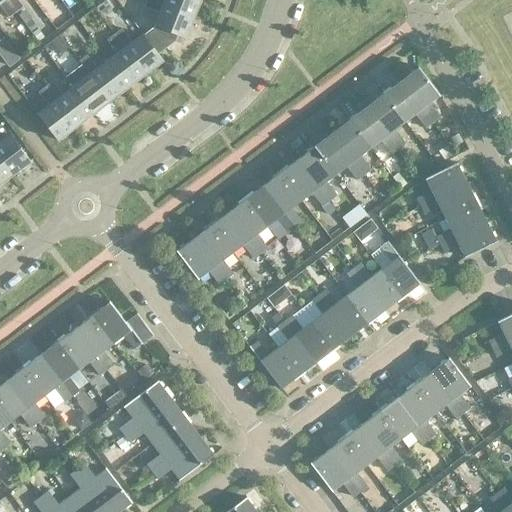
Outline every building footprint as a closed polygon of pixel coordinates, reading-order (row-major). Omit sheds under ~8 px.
[(6,0),(0,0),(0,6),(8,17),(15,12),(6,0)] [(6,0),(15,12),(22,6),(17,0),(6,0)] [(152,0),(145,0),(143,6),(155,10),(158,2),(152,0)] [(152,0),(158,2),(163,4),(193,16),(199,0),(152,0)] [(155,25),(154,27),(167,45),(174,40),(177,34),(185,37),(193,16),(163,4),(154,25),(155,25)] [(31,21),(26,25),(32,33),(38,29),(31,21)] [(143,35),(142,34),(124,48),(144,74),(162,60),(157,53),(167,45),(154,27),(143,35)] [(44,37),(38,29),(32,34),(39,42),(44,37)] [(120,29),(113,34),(121,44),(128,38),(120,29)] [(113,34),(106,40),(117,53),(107,61),(127,87),(144,74),(124,48),(121,44),(113,34)] [(59,35),(51,41),(60,54),(69,47),(59,35)] [(18,59),(2,39),(0,40),(0,54),(8,65),(18,59)] [(86,55),(79,60),(81,63),(86,70),(94,65),(86,55)] [(107,61),(89,74),(110,100),(127,87),(107,61)] [(81,63),(64,76),(72,87),(92,113),(110,100),(89,74),(86,70),(81,63)] [(418,67),(400,81),(421,108),(439,95),(418,67)] [(52,81),(45,86),(52,96),(59,91),(52,81)] [(421,108),(400,81),(383,94),(404,121),(421,108)] [(45,86),(37,92),(45,102),(52,96),(45,86)] [(72,87),(55,100),(75,126),(92,113),(72,87)] [(404,121),(383,94),(366,107),(387,134),(404,121)] [(55,100),(37,113),(57,140),(75,126),(55,100)] [(387,134),(366,107),(348,120),(370,147),(387,134)] [(431,107),(424,112),(431,122),(439,116),(431,107)] [(424,112),(417,118),(424,127),(431,122),(424,112)] [(370,147),(348,120),(331,133),(352,160),(370,147)] [(352,160),(331,133),(314,146),(335,174),(352,160)] [(397,133),(390,138),(397,148),(404,143),(397,133)] [(457,133),(450,137),(454,145),(462,141),(457,133)] [(0,159),(12,174),(29,161),(9,135),(0,141),(0,159)] [(390,138),(383,144),(390,153),(397,148),(390,138)] [(335,174),(314,146),(297,159),(328,200),(335,195),(325,181),(335,174)] [(0,159),(0,183),(12,174),(0,159)] [(328,200),(297,159),(280,172),(301,200),(311,192),(321,206),(328,200)] [(362,159),(355,164),(363,174),(370,169),(362,159)] [(466,183),(456,163),(425,178),(431,190),(416,198),(420,206),(466,183)] [(355,164),(348,170),(355,180),(363,174),(355,164)] [(301,200),(280,172),(262,185),(283,213),(301,200)] [(397,173),(392,177),(400,187),(406,183),(397,173)] [(476,202),(466,183),(420,206),(424,214),(439,206),(445,217),(476,202)] [(283,213),(262,185),(245,198),(266,226),(276,218),(287,232),(294,226),(286,217),(283,213)] [(266,226),(245,198),(228,211),(249,239),(266,226)] [(485,221),(476,202),(445,217),(450,229),(435,236),(439,245),(450,239),(454,237),(485,221)] [(249,239),(228,211),(211,224),(232,252),(249,239)] [(294,211),(286,217),(294,226),(301,221),(294,211)] [(351,218),(345,223),(348,227),(354,223),(351,218)] [(362,225),(367,231),(372,232),(377,228),(370,219),(362,225)] [(495,241),(485,221),(454,237),(465,257),(495,241)] [(232,252),(211,224),(194,237),(215,265),(218,269),(225,279),(232,273),(222,260),(232,252)] [(215,265),(194,237),(176,251),(197,279),(215,265)] [(259,237),(252,243),(259,253),(267,247),(259,237)] [(450,239),(439,245),(443,253),(454,247),(450,239)] [(380,248),(371,255),(381,268),(380,269),(401,296),(419,283),(388,242),(380,247),(380,248)] [(252,243),(245,248),(252,258),(259,253),(252,243)] [(360,263),(353,268),(360,278),(367,272),(360,263)] [(360,278),(353,268),(345,273),(356,287),(346,295),(367,322),(384,309),(363,282),(360,278)] [(218,269),(210,274),(218,284),(225,279),(218,269)] [(401,296),(380,269),(363,282),(384,309),(401,296)] [(325,289),(318,294),(326,304),(333,299),(325,289)] [(274,292),(266,298),(273,307),(278,303),(279,298),(274,292)] [(326,304),(318,294),(311,300),(301,308),(311,321),(332,349),(349,336),(329,308),(326,304)] [(367,322),(346,295),(329,308),(349,336),(367,322)] [(125,323),(109,302),(91,315),(112,343),(122,335),(133,349),(141,343),(125,323)] [(291,315),(284,320),(315,362),(332,349),(311,321),(301,308),(291,316),(291,315)] [(276,313),(269,318),(274,324),(281,319),(276,313)] [(511,313),(497,321),(503,333),(488,341),(492,349),(503,343),(507,341),(511,338),(511,313)] [(152,334),(137,314),(125,323),(141,343),(152,334)] [(112,343),(91,315),(74,328),(95,356),(112,343)] [(315,362),(284,320),(277,326),(267,334),(277,347),(298,375),(315,362)] [(95,356),(74,328),(57,341),(78,369),(88,361),(98,375),(106,369),(98,360),(95,356)] [(78,369),(57,341),(40,354),(61,382),(68,376),(78,369)] [(256,341),(249,347),(256,357),(264,351),(256,341)] [(503,343),(492,349),(496,357),(507,351),(503,343)] [(277,347),(259,360),(280,388),(298,375),(277,347)] [(61,382),(40,354),(23,367),(44,395),(54,408),(64,401),(71,396),(64,386),(61,382)] [(105,354),(98,360),(106,369),(113,364),(105,354)] [(448,358),(431,371),(452,399),(455,403),(462,413),(469,407),(459,394),(469,385),(448,358)] [(136,369),(143,379),(153,371),(146,362),(136,369)] [(511,363),(503,368),(509,378),(507,379),(511,387),(511,386),(511,363)] [(44,395),(23,367),(5,380),(26,408),(29,412),(37,422),(44,416),(34,403),(44,395)] [(452,399),(431,371),(413,384),(434,412),(452,399)] [(26,408),(5,380),(0,384),(0,409),(9,421),(26,408)] [(71,380),(64,386),(71,396),(78,390),(71,380)] [(171,399),(157,381),(123,406),(132,417),(118,428),(124,435),(171,399)] [(434,412),(413,384),(396,397),(428,439),(435,433),(424,420),(434,412)] [(114,393),(106,399),(112,407),(120,400),(114,393)] [(428,439),(396,397),(379,411),(400,438),(410,431),(420,444),(428,439)] [(185,418),(171,399),(124,435),(129,442),(143,432),(151,443),(185,418)] [(455,403),(447,408),(455,418),(462,413),(455,403)] [(0,428),(9,421),(0,409),(0,428)] [(91,423),(83,411),(71,420),(80,431),(91,423)] [(400,438),(379,411),(362,424),(383,451),(400,438)] [(29,412),(22,417),(29,427),(37,422),(29,412)] [(198,436),(185,418),(151,443),(160,454),(146,464),(151,471),(198,436)] [(383,451),(362,424),(345,437),(366,464),(383,451)] [(2,433),(0,434),(0,444),(2,448),(9,442),(2,433)] [(213,454),(198,436),(151,471),(157,479),(170,468),(179,480),(213,454)] [(366,464),(345,437),(327,450),(348,477),(351,481),(359,491),(366,485),(356,472),(366,464)] [(348,477),(327,450),(310,463),(331,491),(348,477)] [(393,450),(386,455),(393,465),(400,459),(393,450)] [(386,455),(379,461),(386,470),(393,465),(386,455)] [(84,463),(76,469),(84,478),(91,473),(84,463)] [(116,511),(131,501),(105,468),(87,482),(109,511),(116,511)] [(76,469),(69,474),(77,484),(84,478),(76,469)] [(351,481),(344,487),(352,496),(359,491),(351,481)] [(109,511),(87,482),(69,496),(80,511),(109,511)] [(503,487),(496,493),(503,503),(511,497),(503,487)] [(47,491),(40,496),(52,511),(80,511),(69,496),(58,504),(47,491)] [(496,493),(489,498),(496,508),(503,503),(496,493)] [(52,511),(40,496),(33,502),(40,511),(52,511)] [(225,511),(256,511),(245,497),(225,511)]
